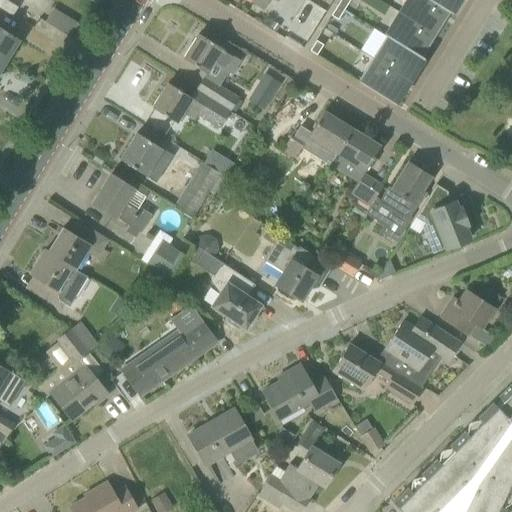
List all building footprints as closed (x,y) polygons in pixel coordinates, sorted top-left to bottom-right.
[(18,8),(4,0),(0,0),(0,9),(12,17),(18,8)] [(306,30),(319,7),(306,0),(293,23),(306,30)] [(435,32),(449,11),(432,0),(406,0),(400,11),(435,33),(435,32)] [(432,0),(449,11),(452,13),(453,12),(452,11),(459,0),(432,0)] [(434,34),(435,33),(400,11),(385,33),(388,35),(420,55),(434,34)] [(58,29),(70,36),(77,24),(65,17),(58,29)] [(0,59),(4,62),(18,40),(0,28),(0,59)] [(198,34),(183,59),(206,74),(213,63),(231,74),(240,61),(198,34)] [(424,57),(420,55),(388,35),(374,57),(410,79),(410,78),(423,58),(424,57)] [(409,80),(410,79),(374,57),(360,80),(395,103),(396,101),(409,80)] [(264,74),(258,82),(275,92),(280,84),(264,74)] [(204,77),(196,91),(229,111),(230,110),(237,98),(204,77)] [(255,127),(230,110),(229,111),(196,91),(191,98),(167,83),(152,108),(176,123),(183,111),(193,118),(194,115),(243,146),(255,127)] [(308,136),(336,153),(352,129),(323,111),(308,136)] [(349,195),(370,207),(383,185),(363,173),(380,146),(352,129),(336,153),(329,165),(357,183),(349,195)] [(294,131),(281,151),(294,159),(307,139),(294,131)] [(172,156),(136,133),(119,160),(155,183),(172,156)] [(201,163),(174,203),(194,216),(220,176),(201,163)] [(429,177),(421,172),(408,163),(392,189),(388,187),(377,204),(391,213),(380,230),(395,240),(409,218),(405,216),(412,203),(416,206),(424,193),(421,191),(429,177)] [(98,187),(101,189),(92,203),(128,225),(124,232),(136,239),(140,233),(151,215),(139,207),(137,210),(124,203),(133,189),(110,175),(110,176),(106,174),(102,174),(99,176),(96,179),(96,183),(98,187)] [(435,220),(445,247),(446,249),(468,240),(462,226),(466,224),(460,209),(456,211),(453,202),(444,205),(442,201),(447,192),(435,185),(415,218),(424,224),(435,220)] [(62,228),(48,252),(47,253),(74,269),(84,253),(94,259),(106,240),(80,224),(73,235),(62,228)] [(301,300),(316,276),(305,270),(314,256),(298,246),(297,248),(277,236),(262,260),(282,272),(275,285),(301,300)] [(180,253),(161,241),(153,253),(172,265),(180,253)] [(193,245),(184,258),(194,265),(203,251),(193,245)] [(47,253),(48,252),(44,250),(29,274),(40,281),(33,293),(60,309),(81,274),(74,269),(47,253)] [(211,306),(231,319),(228,323),(239,329),(241,326),(245,329),(247,325),(250,327),(257,317),(254,315),(260,305),(247,297),(255,285),(221,263),(209,281),(219,294),(211,306)] [(391,276),(390,275),(386,264),(375,282),(391,276)] [(440,318),(467,335),(474,324),(480,329),(494,308),(466,290),(458,302),(452,298),(440,318)] [(216,343),(192,312),(172,326),(176,331),(121,369),(140,396),(216,343)] [(446,362),(459,343),(459,342),(420,317),(413,328),(403,321),(378,359),(411,380),(430,351),(446,362)] [(56,339),(74,361),(76,364),(80,361),(89,354),(68,328),(56,339)] [(410,404),(411,404),(421,387),(350,344),(332,373),(361,390),(372,372),(389,382),(385,388),(410,404)] [(76,364),(74,361),(61,371),(68,380),(50,394),(71,420),(106,395),(80,361),(76,364)] [(324,377),(323,377),(310,385),(299,365),(282,375),(284,379),(262,392),(278,420),(309,402),(314,411),(336,399),(324,377)] [(25,381),(0,366),(0,401),(9,407),(25,381)] [(511,383),(498,397),(500,400),(495,406),(492,403),(477,418),(479,420),(466,433),(464,431),(449,447),(453,451),(440,464),(436,460),(420,475),(424,479),(411,492),(407,488),(392,503),(400,511),(502,511),(504,508),(499,506),(507,489),(511,491),(511,383)] [(264,417),(257,405),(245,411),(252,424),(264,417)] [(250,438),(233,409),(188,436),(205,464),(250,438)] [(0,416),(0,431),(7,436),(13,425),(0,416)] [(41,439),(51,456),(75,442),(65,425),(41,439)] [(373,428),(359,437),(370,455),(384,447),(373,428)] [(285,484),(279,480),(270,474),(257,496),(279,509),(282,503),(297,511),(299,511),(317,483),(323,487),(337,464),(310,447),(297,469),(295,468),(285,484)] [(91,495),(70,507),(72,511),(134,511),(137,510),(125,486),(113,493),(107,482),(89,492),(91,495)]
